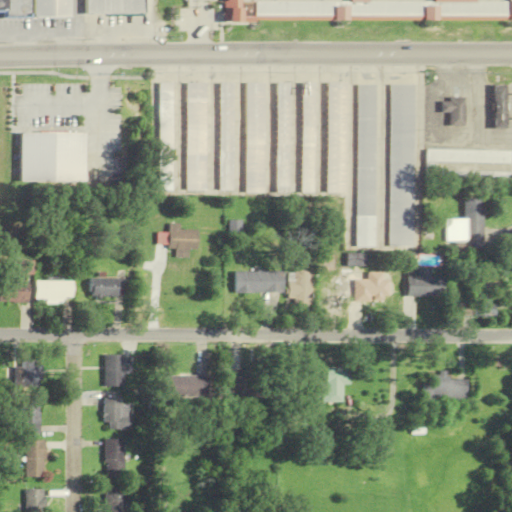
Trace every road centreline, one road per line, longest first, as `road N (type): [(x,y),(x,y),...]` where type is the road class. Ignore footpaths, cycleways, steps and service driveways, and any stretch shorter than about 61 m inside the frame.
road 1 (secondary): [(511,53),(0,57)]
road 2 (residential): [(511,336),(0,335)]
road 3 (residential): [(76,335),(74,511)]
